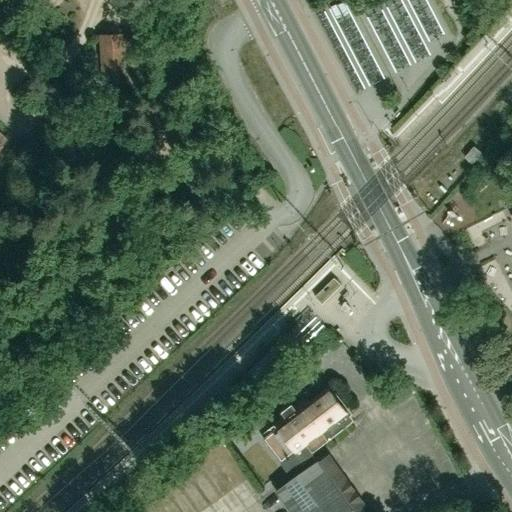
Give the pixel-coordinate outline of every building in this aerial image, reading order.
[(349,14),(344,2),(331,9),(337,20),(349,14)] [(97,33),(99,76),(125,75),(124,60),(146,60),(145,39),(123,40),(123,32),(97,33)] [(125,93),(103,94),(104,120),(126,119),(125,93)] [(473,147),(465,157),(472,163),(480,153),(473,147)] [(270,363),(316,319),(309,312),(247,373),(254,379),(270,363)] [(326,329),(319,322),(257,383),(263,389),(326,329)] [(274,445),(285,460),(281,463),(293,479),(277,491),(291,511),(355,511),(319,461),(318,462),(306,445),(348,413),(328,386),(309,401),(306,397),(273,423),(275,425),(266,431),(263,428),(254,435),(267,451),(274,445)] [(221,388),(201,408),(203,410),(206,413),(226,393),(221,388)] [(193,476),(214,511),(228,511),(220,498),(228,493),(226,489),(244,478),(254,494),(261,490),(227,434),(214,442),(220,452),(216,454),(223,466),(206,476),(202,471),(193,476)]
